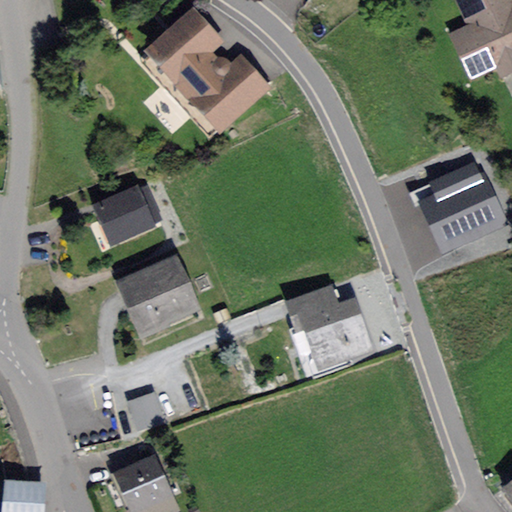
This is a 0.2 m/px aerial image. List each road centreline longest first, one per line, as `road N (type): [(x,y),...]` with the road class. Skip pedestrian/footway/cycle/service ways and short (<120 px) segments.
road 1 (residential): [(231,0),(280,34),(316,92),(489,511)]
road 2 (residential): [(5,0),(19,73),(1,354)]
road 3 (residential): [(56,468),(1,354)]
